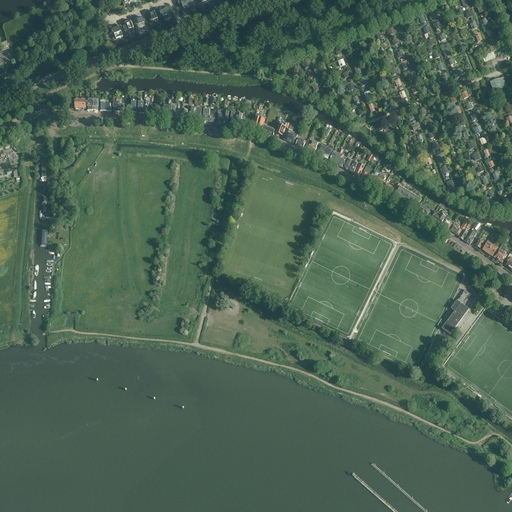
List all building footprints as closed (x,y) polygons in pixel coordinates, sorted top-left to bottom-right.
[(190,8),(186,0),(184,0),(181,2),(182,4),(179,6),(181,12),(190,8)] [(198,5),(196,0),(193,0),(192,0),(186,0),(190,8),(190,9),(196,7),(195,6),(198,5)] [(172,19),(167,7),(164,8),(165,10),(161,11),(162,12),(161,12),(161,13),(161,14),(161,15),(162,15),(165,21),(172,19)] [(159,23),(155,12),(155,13),(148,15),(150,18),(148,18),(151,27),(159,23)] [(148,28),(144,20),(143,20),(142,17),(135,20),(139,29),(142,28),(142,30),(148,28)] [(135,32),(131,21),(125,23),(125,25),(123,27),(125,33),(128,32),(129,35),(135,32)] [(123,37),(118,25),(115,26),(116,28),(112,29),(113,31),(112,31),(112,32),(112,33),(113,33),(114,33),(114,34),(113,34),(113,35),(113,36),(113,38),(113,39),(113,40),(114,40),(115,40),(117,40),(123,37)] [(0,52),(9,49),(8,47),(7,45),(6,42),(0,44),(0,52)] [(493,53),(483,57),(485,63),(496,59),(493,53)] [(507,88),(503,78),(490,84),(494,93),(507,88)] [(275,130),(273,129),(264,126),(262,132),(273,136),(275,130)] [(282,136),(285,128),(280,126),(276,134),(277,134),(279,135),(280,135),(282,136)] [(303,149),(306,142),(299,139),(296,145),(296,146),(303,149)] [(317,149),(313,147),(314,144),(308,141),(304,149),(308,151),(315,155),(317,149)] [(322,159),(325,153),(319,150),(317,156),(322,159)] [(328,161),(331,155),(325,153),(322,159),(328,161)] [(334,164),(337,157),(333,155),(329,162),(334,164)] [(343,168),(346,161),(342,159),(338,166),(343,168)] [(360,165),(358,169),(355,175),(360,177),(365,167),(362,166),(363,166),(361,164),(360,165)] [(367,181),(370,176),(364,173),(361,177),(367,181)] [(374,185),(377,179),(372,176),(369,182),(374,185)] [(381,189),(384,183),(377,179),(374,185),(381,189)] [(396,190),(391,187),(385,184),(382,189),(393,196),(393,195),(396,190)] [(401,199),(406,192),(400,188),(396,196),(401,199)] [(406,202),(411,195),(406,192),(401,199),(406,202)] [(411,205),(416,198),(411,195),(406,202),(411,205)] [(417,208),(421,201),(416,198),(411,205),(417,208)] [(71,215),(74,208),(68,206),(67,210),(66,210),(65,213),(71,215)] [(430,213),(420,206),(417,210),(428,217),(430,213)] [(443,221),(440,219),(441,218),(439,217),(438,217),(435,215),(432,219),(431,220),(440,226),(440,225),(443,221)] [(448,231),(452,225),(446,220),(442,226),(441,226),(448,231),(449,231),(448,231)] [(462,231),(453,226),(450,231),(459,236),(462,231)] [(463,241),(468,234),(464,231),(459,238),(463,241)] [(470,245),(473,240),(476,235),(471,232),(465,242),(470,245)] [(481,250),(485,244),(480,240),(476,246),(481,250)] [(488,254),(493,247),(488,243),(483,251),(488,254)] [(493,258),(498,250),(493,247),(488,254),(493,258)] [(502,264),(507,257),(499,251),(494,258),(502,264)] [(458,314),(472,295),(465,290),(451,309),(455,312),(442,329),(450,335),(463,317),(458,314)]
